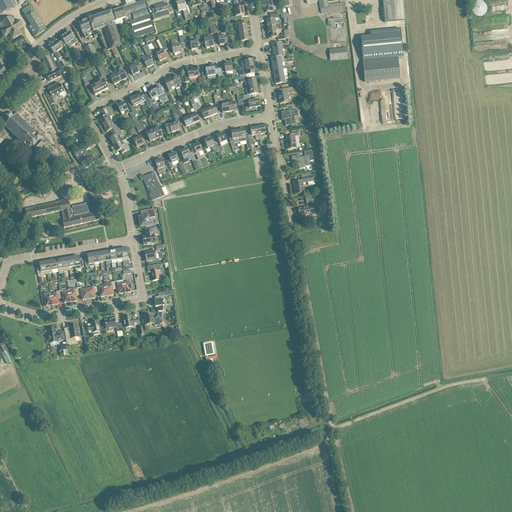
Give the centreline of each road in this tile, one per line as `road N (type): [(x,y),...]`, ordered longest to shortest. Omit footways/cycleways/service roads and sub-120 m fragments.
road 1 (residential): [(115,168),(90,119),(93,107),(181,63),(259,49)]
road 2 (unclassified): [(334,437),(292,227)]
road 3 (residential): [(0,304),(42,316),(136,300),(142,291),(133,240)]
road 4 (residential): [(115,168),(220,124),(270,116)]
road 5 (residential): [(0,287),(8,261),(133,240)]
